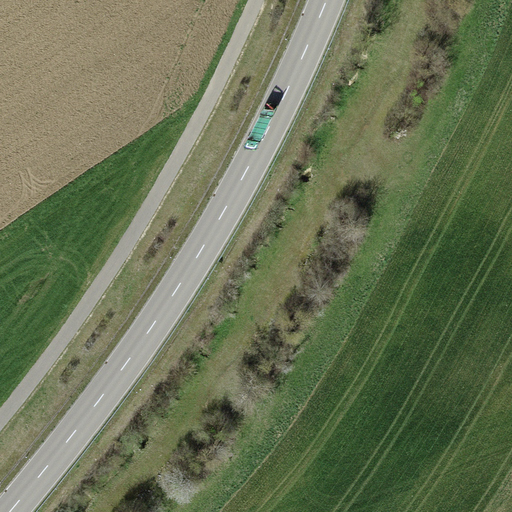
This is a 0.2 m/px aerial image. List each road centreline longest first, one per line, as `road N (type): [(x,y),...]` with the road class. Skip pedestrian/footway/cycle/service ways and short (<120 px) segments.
road 1 (secondary): [(10,511),(172,295),(234,192),(327,0)]
road 2 (track): [(0,421),(108,277),(256,0)]
